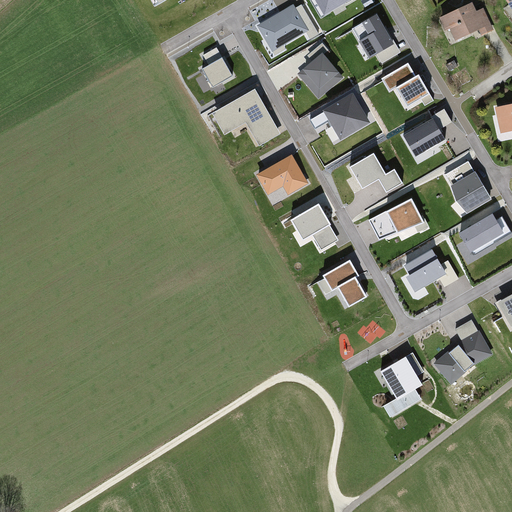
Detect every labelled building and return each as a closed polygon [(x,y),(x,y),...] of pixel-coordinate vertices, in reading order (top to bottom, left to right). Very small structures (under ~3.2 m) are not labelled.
[(315,0),(326,18),(356,0),(315,0)] [(511,0),(503,0),(511,14),(511,0)] [(294,4),(256,24),(272,52),(309,32),(294,4)] [(470,9),(441,23),(452,46),(490,28),(483,14),(475,18),(470,9)] [(376,15),(351,29),(367,58),(376,54),(378,59),(395,50),(376,15)] [(209,63),(200,67),(210,87),(232,75),(217,45),(203,53),(209,63)] [(322,51),(296,72),(317,98),(343,77),(322,51)] [(410,65),(381,80),(387,93),(395,89),(406,109),(431,95),(420,74),(416,76),(410,65)] [(258,87),(211,112),(223,136),(245,124),(257,146),(282,133),(258,87)] [(354,94),(324,111),(340,139),(370,123),(354,94)] [(511,108),(495,112),(500,136),(511,133),(511,108)] [(433,118),(402,135),(416,160),(447,143),(433,118)] [(292,153),(255,175),(267,195),(283,186),(289,196),(310,183),(292,153)] [(374,153),(348,165),(361,191),(379,182),(384,191),(401,182),(395,170),(385,175),(374,153)] [(467,162),(445,174),(466,212),(488,200),(467,162)] [(412,199),(369,220),(380,239),(425,222),(412,199)] [(318,205),(287,222),(298,242),(311,235),(320,252),(339,242),(318,205)] [(493,214),(460,233),(472,254),(505,235),(493,214)] [(408,265),(400,269),(414,295),(436,283),(446,301),(465,290),(449,259),(440,264),(429,243),(403,257),(408,265)] [(350,260),(324,275),(331,288),(338,285),(350,307),(365,298),(355,280),(359,277),(350,260)] [(511,291),(496,300),(511,327),(511,291)] [(461,340),(432,361),(448,384),(476,365),(493,354),(473,319),(456,327),(461,340)] [(416,354),(381,372),(396,399),(384,405),(391,418),(421,401),(415,390),(423,386),(418,377),(426,373),(416,354)]
